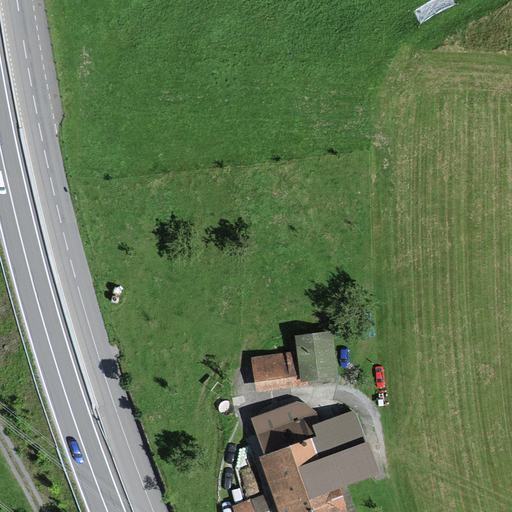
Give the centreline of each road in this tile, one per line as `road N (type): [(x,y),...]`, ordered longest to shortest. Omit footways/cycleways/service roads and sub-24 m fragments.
road 1 (tertiary): [(151,511),(76,286),(15,0)]
road 2 (trunk): [(108,511),(39,314),(0,153)]
